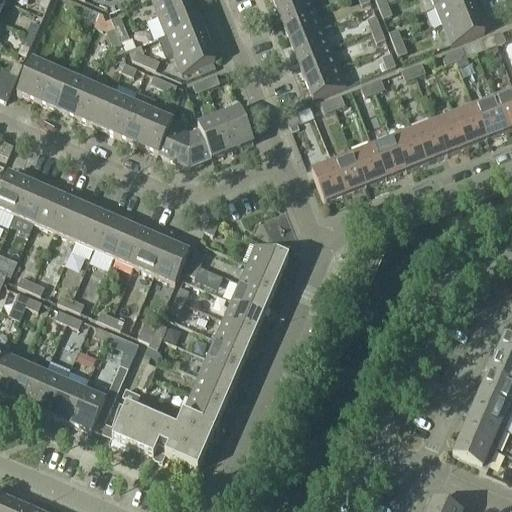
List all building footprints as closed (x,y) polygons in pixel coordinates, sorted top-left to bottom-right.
[(51,2),(47,0),(42,0),(39,9),(47,13),(51,2)] [(154,0),(151,1),(159,20),(192,7),(189,0),(154,0)] [(310,0),(293,0),(275,7),(283,26),(316,13),(310,0)] [(370,5),(368,0),(358,0),(362,8),(370,5)] [(374,0),(379,10),(387,7),(384,0),(374,0)] [(431,0),(436,10),(460,0),(431,0)] [(460,0),(436,10),(443,29),(477,16),(470,0),(460,0)] [(65,12),(76,17),(80,9),(68,4),(65,12)] [(166,39),(200,26),(192,7),(159,20),(159,21),(147,26),(154,44),(166,39)] [(392,19),(387,7),(379,10),(383,22),(392,19)] [(91,14),(80,9),(76,17),(88,22),(91,14)] [(290,45),(324,32),(316,13),(283,26),(290,45)] [(477,16),(443,29),(451,49),(485,36),(477,16)] [(111,23),(115,33),(116,35),(124,32),(119,20),(111,23)] [(368,23),(372,35),(381,32),(376,20),(368,23)] [(32,26),(26,38),(34,41),(40,29),(32,26)] [(166,39),(174,58),(207,45),(200,26),(166,39)] [(124,32),(116,35),(120,44),(121,47),(129,43),(124,32)] [(331,51),(324,32),(290,45),(298,64),(331,51)] [(385,43),(381,32),(372,35),(377,47),(385,43)] [(116,35),(115,33),(107,36),(112,48),(120,44),(116,35)] [(389,37),(394,48),(402,45),(397,33),(389,37)] [(506,45),(502,35),(492,39),(496,49),(506,45)] [(34,41),(26,38),(22,49),(30,53),(34,41)] [(486,53),(496,49),(492,39),(482,43),(486,53)] [(121,47),(120,44),(112,48),(117,59),(125,56),(121,47)] [(215,65),(207,45),(174,58),(182,78),(215,65)] [(402,45),(394,48),(398,60),(406,57),(402,45)] [(305,83),(339,70),(331,51),(298,64),(305,83)] [(466,61),(462,51),(452,55),(456,65),(466,61)] [(456,65),(452,55),(442,59),(446,69),(456,65)] [(148,62),(136,57),(133,65),(144,70),(148,62)] [(396,71),(391,58),(383,61),(385,66),(387,73),(388,74),(396,71)] [(148,62),(144,70),(156,75),(159,67),(148,62)] [(38,106),(52,73),(31,64),(17,97),(38,106)] [(15,65),(9,77),(17,81),(23,69),(15,65)] [(425,77),(421,67),(412,71),(416,81),(425,77)] [(125,68),(122,76),(133,81),(137,73),(125,68)] [(347,90),(339,70),(305,83),(313,103),(347,90)] [(416,81),(412,71),(402,75),(406,85),(416,81)] [(72,81),(52,73),(38,106),(58,114),(72,81)] [(0,78),(0,103),(6,106),(17,81),(9,77),(2,74),(0,78)] [(216,79),(204,83),(208,92),(219,87),(216,79)] [(162,93),(165,85),(154,80),(150,88),(162,93)] [(77,123),(92,90),(72,81),(58,114),(77,123)] [(77,123),(97,132),(112,98),(115,90),(96,81),(93,90),(92,90),(77,123)] [(208,92),(204,83),(193,88),(196,96),(208,92)] [(375,97),(385,93),(381,83),(371,87),(375,97)] [(165,85),(162,93),(174,98),(177,90),(165,85)] [(365,101),(375,97),(371,87),(361,91),(365,101)] [(511,95),(494,103),(507,135),(511,133),(511,95)] [(112,98),(97,132),(118,140),(132,107),(112,98)] [(345,109),(341,99),(331,103),(335,113),(345,109)] [(335,113),(331,103),(321,107),(325,117),(335,113)] [(474,111),(486,143),(507,135),(494,103),(474,111)] [(118,140),(137,149),(152,116),(132,107),(118,140)] [(474,111),(454,119),(466,151),(486,143),(474,111)] [(240,112),(219,121),(232,154),(254,146),(240,112)] [(173,125),(152,116),(137,149),(157,158),(170,129),(171,129),(173,125)] [(286,121),(290,131),(297,128),(300,127),(296,117),(286,121)] [(454,119),(434,127),(446,159),(466,151),(454,119)] [(201,133),(212,162),(232,154),(219,121),(198,129),(200,133),(201,133)] [(426,167),(446,159),(434,127),(413,135),(426,167)] [(190,137),(171,129),(170,129),(157,158),(189,171),(212,162),(201,133),(200,133),(190,137)] [(406,175),(426,167),(413,135),(393,143),(406,175)] [(393,143),(373,151),(386,183),(406,175),(393,143)] [(13,150),(5,147),(0,158),(8,162),(13,150)] [(365,191),(386,183),(373,151),(353,159),(365,191)] [(353,159),(333,167),(345,199),(365,191),(353,159)] [(324,207),(345,199),(333,167),(311,175),(324,207)] [(0,196),(0,213),(15,220),(29,187),(8,178),(0,196)] [(49,195),(29,187),(15,220),(10,230),(29,238),(34,228),(49,195)] [(34,228),(54,237),(69,204),(49,195),(34,228)] [(54,237),(74,246),(89,213),(69,204),(54,237)] [(109,221),(89,213),(74,246),(94,254),(109,221)] [(129,230),(109,221),(94,254),(114,263),(129,230)] [(213,239),(218,228),(210,224),(205,236),(213,239)] [(114,263),(134,272),(148,238),(129,230),(114,263)] [(168,247),(148,238),(134,272),(136,273),(136,274),(153,282),(154,280),(168,247)] [(189,256),(168,247),(154,280),(175,289),(189,256)] [(256,248),(247,268),(280,283),(289,263),(256,248)] [(205,258),(196,255),(191,266),(200,270),(205,258)] [(200,270),(191,266),(186,278),(195,281),(200,270)] [(280,283),(247,268),(239,287),(272,301),(280,283)] [(199,271),(195,281),(196,282),(195,285),(201,287),(207,274),(199,271)] [(17,290),(29,295),(33,287),(21,282),(17,290)] [(43,292),(33,287),(29,295),(40,300),(43,292)] [(239,287),(231,306),(264,320),(272,301),(239,287)] [(188,295),(180,292),(175,304),(183,307),(188,295)] [(15,306),(27,311),(30,303),(19,298),(15,306)] [(61,309),(69,313),(73,305),(64,301),(61,309)] [(42,308),(30,303),(27,311),(38,316),(42,308)] [(183,307),(175,304),(170,315),(178,318),(183,307)] [(84,309),(73,305),(69,313),(80,318),(84,309)] [(264,320),(231,306),(223,324),(256,339),(264,320)] [(56,323),(67,328),(70,320),(59,315),(56,323)] [(109,330),(112,322),(100,317),(97,325),(109,330)] [(82,325),(70,320),(67,328),(79,333),(82,325)] [(124,327),(112,322),(109,330),(120,335),(124,327)] [(223,324),(215,343),(248,358),(256,339),(223,324)] [(167,331),(158,327),(153,339),(161,343),(167,331)] [(181,336),(169,331),(164,343),(176,348),(181,336)] [(107,345),(110,337),(99,332),(95,340),(107,345)] [(142,335),(138,343),(150,348),(153,339),(142,335)] [(511,341),(505,338),(495,360),(511,367),(511,341)] [(161,343),(153,339),(150,348),(148,351),(157,354),(161,343)] [(248,358),(215,343),(207,362),(240,377),(248,358)] [(124,344),(119,356),(132,362),(137,350),(124,344)] [(0,375),(6,361),(5,361),(9,352),(0,347),(0,375)] [(488,378),(511,388),(511,367),(495,360),(488,378)] [(25,369),(6,361),(0,375),(0,397),(11,402),(25,369)] [(240,377),(207,362),(199,381),(232,395),(240,377)] [(148,367),(143,379),(151,383),(156,371),(148,367)] [(25,369),(11,402),(31,411),(45,378),(25,369)] [(120,370),(115,382),(123,385),(128,374),(120,370)] [(65,386),(51,420),(70,428),(85,395),(84,395),(88,386),(89,383),(70,375),(65,386)] [(65,386),(45,378),(31,411),(51,420),(65,386)] [(479,397),(479,399),(511,413),(511,388),(488,378),(479,397)] [(143,379),(138,390),(146,394),(151,383),(143,379)] [(232,395),(199,381),(190,400),(223,414),(232,395)] [(112,387),(121,391),(123,385),(115,382),(112,387)] [(84,395),(85,395),(70,428),(91,437),(92,435),(95,429),(98,423),(100,417),(103,411),(105,405),(108,399),(109,395),(89,386),(88,386),(84,395)] [(110,393),(118,397),(121,391),(112,387),(110,393)] [(118,397),(110,393),(109,395),(108,399),(116,403),(118,397)] [(140,400),(126,393),(122,401),(136,408),(140,400)] [(116,403),(108,399),(105,405),(113,409),(116,403)] [(479,422),(505,434),(511,418),(511,413),(479,399),(470,418),(479,422)] [(190,400),(182,419),(215,433),(223,414),(190,400)] [(103,411),(110,414),(113,409),(105,405),(103,411)] [(103,411),(100,417),(108,420),(110,414),(103,411)] [(215,433),(182,419),(176,432),(126,411),(112,444),(153,461),(155,465),(159,466),(163,466),(165,459),(198,474),(215,433)] [(105,426),(108,420),(100,417),(98,423),(105,426)] [(497,454),(505,434),(479,422),(470,418),(461,439),(479,447),(497,454)] [(95,429),(103,432),(105,426),(98,423),(95,429)] [(95,429),(92,435),(100,438),(103,432),(95,429)] [(479,447),(461,439),(453,459),(488,474),(497,454),(479,447)] [(25,511),(7,503),(3,511),(25,511)] [(453,511),(433,503),(429,511),(453,511)]
